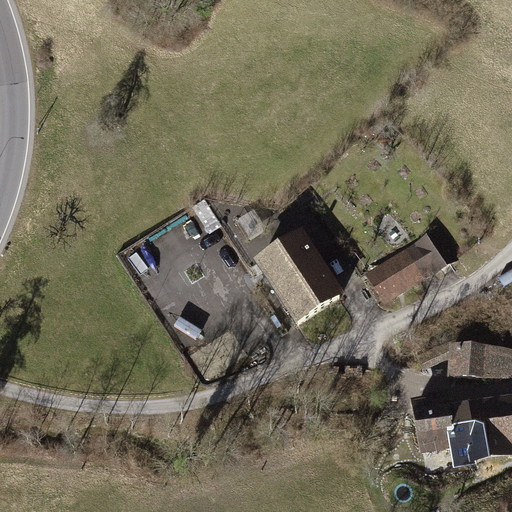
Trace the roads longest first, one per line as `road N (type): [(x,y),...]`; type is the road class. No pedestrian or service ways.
road 1 (tertiary): [(0,19),(13,74),(3,190)]
road 2 (track): [(354,343),(404,381),(451,393),(511,387)]
